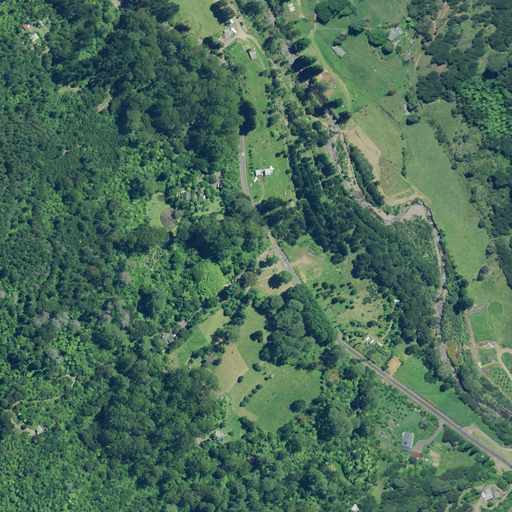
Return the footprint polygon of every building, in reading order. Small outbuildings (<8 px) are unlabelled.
[(229,37),(234,32),(230,29),(233,26),(231,24),(223,31),(224,32),(218,39),(222,43),(229,36),(229,37)] [(401,29),(399,26),(389,35),(393,40),(402,34),(399,30),(401,29)] [(38,38),(35,33),(29,38),(32,42),(38,38)] [(338,53),(337,54),(340,56),(341,55),(344,57),(347,53),(339,46),(339,45),(335,42),(330,49),(333,52),(335,50),(338,53)] [(257,58),(253,49),(248,51),(252,60),(257,58)] [(416,101),(410,100),(408,109),(415,110),(416,101)] [(206,196),(199,194),(199,197),(197,196),(196,202),(204,204),(206,196)] [(193,322),(186,316),(178,324),(185,331),(193,322)] [(174,339),(168,331),(165,334),(164,333),(160,336),(166,345),(174,339)] [(226,435),(216,432),(212,441),(222,444),(226,435)] [(415,435),(406,433),(404,445),(405,446),(404,450),(410,451),(411,447),(413,448),(415,435)] [(495,498),(491,488),(486,490),(488,495),(484,496),(486,501),(495,498)] [(348,509),(353,511),(355,511),(358,509),(355,507),(356,506),(352,503),(348,509)]
